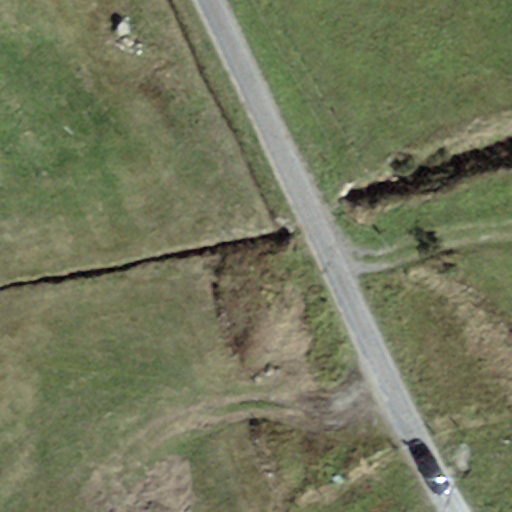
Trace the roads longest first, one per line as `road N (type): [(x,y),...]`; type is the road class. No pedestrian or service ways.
road 1 (track): [(450,511),(399,416),(215,0)]
road 2 (track): [(334,270),(511,216)]
